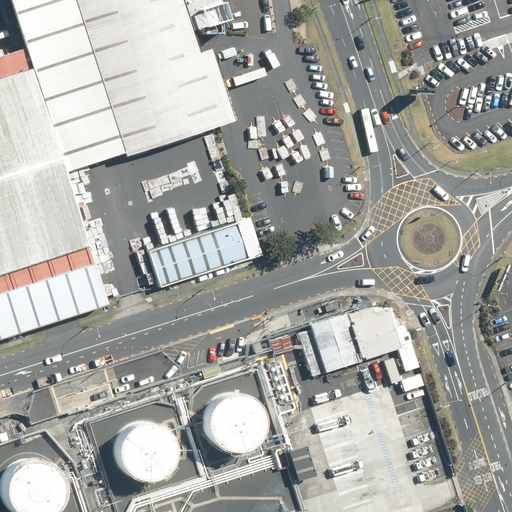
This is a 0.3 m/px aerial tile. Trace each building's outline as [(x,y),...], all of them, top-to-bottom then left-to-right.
[(0,341),(109,307),(65,170),(212,124),(230,118),(192,0),(7,0),(23,47),(0,54),(0,341)] [(160,241),(241,215),(233,191),(227,175),(230,174),(224,157),(141,184),(160,241)] [(240,220),(146,250),(158,288),(261,255),(249,217),(240,220)] [(306,329),(294,331),(310,376),(406,342),(403,326),(392,326),(384,304),(348,312),(342,311),(305,323),(306,329)] [(250,398),(242,393),(232,392),(222,394),(213,399),(206,406),(203,416),(203,426),(206,436),(213,444),(221,449),(232,451),(241,450),(249,446),(255,440),(256,439),(260,431),(262,422),(261,413),(256,404),(250,398)] [(153,423),(144,422),(135,423),(126,428),(119,435),(116,444),(115,454),(118,463),(123,471),(131,477),(141,480),(150,479),(160,476),(167,470),(172,461),(174,452),(173,443),(168,434),(162,427),(153,423)] [(304,445),(288,450),(297,477),(313,472),(304,445)] [(30,457),(21,458),(12,463),(4,469),(0,477),(0,495),(0,498),(5,507),(11,511),(45,511),(50,509),(56,501),(59,491),(59,482),(57,479),(55,472),(49,465),(40,459),(30,457)]
